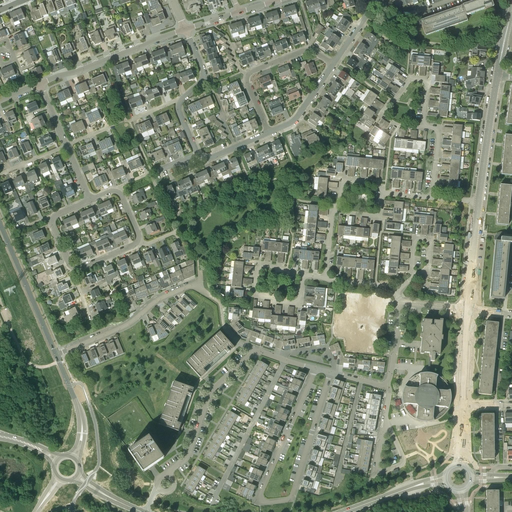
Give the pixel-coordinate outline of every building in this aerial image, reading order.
[(69,12),(67,8),(64,0),(63,0),(64,0),(61,2),(60,0),(56,0),(57,1),(55,2),(59,11),(60,15),(69,12)] [(154,10),(160,8),(158,2),(157,2),(156,0),(154,0),(139,0),(141,4),(150,1),(154,10)] [(200,12),(199,9),(201,9),(200,6),(201,6),(204,5),(202,0),(191,0),(188,1),(188,0),(182,0),(183,0),(184,3),(186,11),(190,10),(191,13),(197,11),(197,13),(200,12)] [(207,0),(209,4),(212,3),(214,9),(217,8),(217,7),(221,6),(220,3),(223,2),(222,0),(207,0)] [(319,8),(316,0),(311,0),(312,0),(312,1),(311,1),(313,10),(319,8)] [(329,8),(327,0),(324,1),(323,0),(316,0),(319,8),(320,8),(320,10),(322,11),(325,10),(326,9),(329,8)] [(480,0),(481,1),(421,22),(422,25),(425,35),(467,20),(465,15),(483,8),(484,11),(492,8),(492,7),(488,0),(480,0)] [(59,11),(55,2),(56,4),(53,5),(51,1),(48,2),(49,4),(47,5),(50,14),(56,11),(56,12),(59,11)] [(313,10),(311,1),(310,1),(305,2),(305,3),(308,11),(313,10)] [(353,1),(344,3),(346,10),(355,7),(354,6),(355,6),(353,1)] [(50,14),(47,5),(46,5),(47,7),(44,8),(43,4),(39,5),(40,8),(38,8),(39,10),(41,17),(48,15),(50,14)] [(288,7),(291,16),(297,14),(294,6),(288,7)] [(288,17),(291,16),(288,7),(282,9),(283,13),(280,14),(282,20),(283,20),(284,24),(289,22),(288,17)] [(160,8),(154,10),(155,10),(158,17),(150,21),(152,27),(161,24),(160,22),(165,20),(162,13),(163,13),(162,10),(161,10),(160,8)] [(15,12),(19,21),(25,19),(25,20),(28,19),(26,12),(23,13),(21,9),(15,12)] [(39,10),(37,11),(36,9),(32,10),(33,13),(30,14),(33,22),(42,19),(41,17),(39,10)] [(282,20),(280,14),(277,15),(276,11),(270,13),(273,22),(279,20),(279,21),(282,20)] [(20,23),(19,21),(15,12),(9,14),(11,18),(8,20),(12,30),(15,28),(14,25),(20,23)] [(267,24),(273,22),(270,13),(264,15),(266,19),(263,20),(264,26),(265,28),(266,28),(265,26),(267,25),(267,24)] [(347,21),(348,19),(343,15),(341,18),(338,18),(335,21),(339,23),(339,24),(346,29),(347,28),(348,28),(350,25),(350,24),(347,21)] [(143,29),(142,26),(147,24),(144,16),(137,19),(137,22),(133,23),(135,29),(136,28),(139,31),(143,29)] [(264,26),(263,20),(260,21),(259,17),(252,19),(255,27),(261,25),(262,29),(265,28),(264,26)] [(249,29),(255,27),(252,19),(247,20),(248,24),(245,25),(247,31),(250,30),(249,29)] [(131,33),(129,29),(132,28),(129,20),(122,23),(118,23),(121,32),(122,32),(124,36),(131,33)] [(247,31),(245,25),(242,26),(241,22),(235,24),(237,33),(238,33),(238,35),(245,34),(245,35),(248,35),(247,31)] [(296,35),(300,44),(306,41),(304,37),(307,36),(303,22),(300,23),(302,30),(303,32),(299,34),(296,35)] [(232,34),(237,33),(235,24),(229,26),(232,34)] [(344,33),(346,29),(339,24),(335,29),(334,28),(332,30),(338,34),(339,32),(343,34),(344,33)] [(114,38),(113,35),(118,33),(115,25),(108,28),(108,31),(105,32),(106,37),(107,37),(109,40),(111,39),(114,38)] [(102,43),(101,39),(104,38),(101,30),(93,33),(89,35),(90,38),(92,42),(93,42),(95,45),(98,44),(98,45),(102,43)] [(329,36),(329,37),(328,39),(329,39),(336,44),(340,39),(336,37),(338,34),(332,30),(330,33),(332,34),(331,34),(330,35),(330,36),(329,36)] [(15,43),(25,39),(22,33),(20,31),(13,34),(14,37),(13,37),(15,43)] [(366,43),(371,47),(374,48),(379,40),(375,38),(375,37),(368,32),(364,38),(368,41),(366,43)] [(294,46),(300,44),(296,35),(291,37),(290,36),(287,37),(290,43),(293,42),(294,46)] [(203,45),(211,42),(210,36),(201,39),(201,40),(202,44),(203,45)] [(88,49),(87,46),(90,45),(87,37),(79,39),(80,43),(76,44),(78,49),(79,49),(81,52),(83,51),(88,49)] [(287,44),(290,43),(287,37),(285,38),(285,39),(279,42),(283,50),(288,48),(287,44)] [(23,50),(30,47),(29,44),(27,45),(25,39),(15,43),(18,49),(22,47),(23,50)] [(336,44),(329,39),(325,44),(323,43),(320,47),(326,51),(329,47),(332,49),(336,44)] [(213,48),(211,42),(203,45),(202,45),(204,50),(204,51),(206,50),(213,48)] [(283,50),(279,42),(273,44),(273,43),(270,44),(272,50),(275,49),(277,53),(283,50)] [(72,57),(71,53),(76,51),(73,43),(66,46),(66,49),(63,51),(64,55),(65,55),(67,58),(69,58),(72,57)] [(175,45),(178,54),(184,52),(181,43),(175,45)] [(371,47),(366,43),(364,45),(360,43),(357,49),(364,54),(367,50),(368,51),(371,47)] [(272,50),(270,44),(268,45),(267,44),(261,46),(262,49),(265,57),(271,55),(270,51),(272,50)] [(481,48),(482,44),(477,44),(476,44),(477,47),(477,48),(477,53),(472,53),(472,57),(477,58),(477,57),(480,57),(480,55),(483,55),(486,56),(486,48),(481,48)] [(172,56),(178,54),(175,45),(169,47),(170,51),(167,52),(170,58),(172,57),(172,56)] [(26,60),(35,55),(33,49),(32,50),(30,47),(23,50),(25,53),(23,54),(26,60)] [(207,56),(216,53),(214,47),(213,48),(206,50),(206,51),(205,51),(207,55),(207,56)] [(265,57),(262,49),(256,51),(256,50),(255,50),(254,47),(252,48),(253,51),(255,57),(258,56),(260,60),(265,57)] [(60,62),(59,59),(62,57),(59,49),(52,52),(52,56),(49,57),(50,62),(51,61),(53,65),(56,64),(60,62)] [(170,58),(167,52),(165,53),(163,49),(157,52),(160,60),(166,58),(168,63),(171,62),(169,58),(170,58)] [(362,57),(364,54),(357,49),(353,54),(357,56),(355,59),(360,63),(364,65),(367,60),(362,57)] [(252,58),(255,57),(253,51),(250,52),(251,53),(245,56),(244,53),(243,53),(245,56),(248,64),(254,62),(252,58)] [(154,63),(160,60),(157,52),(151,54),(152,58),(150,59),(152,65),(155,64),(154,63)] [(218,59),(216,53),(207,56),(208,57),(207,57),(209,62),(209,61),(209,62),(211,62),(210,61),(218,59)] [(242,67),(248,64),(245,56),(243,53),(238,55),(239,58),(242,67)] [(28,69),(35,66),(33,63),(38,61),(35,55),(26,60),(28,65),(26,66),(28,69)] [(152,65),(150,59),(147,60),(146,56),(139,58),(142,67),(148,65),(149,66),(152,65)] [(136,69),(142,67),(139,58),(133,60),(135,64),(132,65),(134,71),(135,75),(135,74),(137,73),(136,70),(137,70),(136,69)] [(212,67),(221,65),(219,59),(218,59),(210,61),(211,62),(210,62),(212,67)] [(360,63),(355,59),(354,61),(350,59),(346,64),(354,69),(356,66),(361,70),(364,65),(360,63)] [(435,76),(438,76),(439,67),(432,66),(433,60),(430,60),(429,67),(432,68),(431,76),(435,76)] [(306,65),(305,61),(298,64),(299,68),(304,66),(308,77),(316,73),(312,63),(306,65)] [(134,71),(132,65),(129,66),(127,62),(121,65),(125,73),(131,71),(133,76),(135,75),(134,71)] [(221,65),(212,67),(213,68),(212,68),(213,73),(214,73),(226,70),(224,64),(221,65)] [(118,76),(125,73),(121,65),(115,67),(117,71),(114,72),(117,82),(120,81),(118,76)] [(6,69),(10,78),(15,76),(16,77),(19,76),(16,69),(13,70),(12,66),(6,69)] [(35,66),(28,69),(29,72),(31,71),(33,77),(43,73),(40,67),(36,69),(35,66)] [(290,71),(287,66),(277,70),(280,78),(291,74),(292,78),(296,76),(293,70),(290,71)] [(396,77),(399,79),(401,77),(397,74),(399,71),(391,66),(388,71),(395,76),(396,77)] [(475,79),(483,80),(484,73),(481,72),(481,69),(471,68),(471,76),(465,77),(466,81),(475,79)] [(11,80),(10,78),(6,69),(0,71),(0,77),(2,76),(4,80),(5,82),(11,80)] [(392,81),(394,79),(395,77),(395,76),(388,71),(384,69),(381,73),(384,76),(392,81)] [(185,72),(188,81),(194,79),(191,70),(185,72)] [(182,83),(188,81),(185,72),(179,75),(178,73),(175,74),(177,80),(180,79),(182,83)] [(340,83),(347,87),(349,84),(348,84),(351,79),(341,72),(338,77),(341,80),(340,83)] [(175,81),(177,80),(175,74),(172,75),(174,79),(168,81),(171,90),(177,88),(175,81)] [(97,77),(100,86),(101,88),(108,86),(109,90),(112,89),(108,80),(105,81),(103,75),(97,77)] [(271,82),(269,76),(258,80),(261,88),(262,88),(263,91),(267,89),(266,86),(272,84),(276,93),(279,92),(274,80),(271,82)] [(390,84),(392,81),(384,76),(381,81),(379,79),(378,80),(388,86),(389,86),(390,86),(390,87),(392,89),(397,92),(399,89),(395,86),(394,87),(390,84)] [(448,77),(438,76),(435,76),(435,82),(440,83),(439,86),(441,86),(450,87),(451,84),(448,84),(448,77)] [(95,88),(100,86),(97,77),(91,80),(94,86),(91,87),(93,93),(96,92),(95,88)] [(399,82),(398,83),(402,85),(404,82),(399,79),(396,77),(395,79),(399,82)] [(395,95),(397,92),(392,89),(390,87),(388,86),(378,80),(376,83),(379,84),(377,86),(385,92),(387,89),(395,95)] [(165,92),(171,90),(168,81),(162,83),(161,82),(158,83),(161,89),(163,88),(165,92)] [(93,93),(91,87),(88,88),(86,82),(80,85),(83,93),(89,90),(91,94),(93,93)] [(231,91),(239,87),(237,82),(226,87),(228,92),(231,91)] [(347,87),(340,83),(338,85),(334,82),(331,88),(338,93),(341,94),(344,89),(345,90),(347,87)] [(158,90),(161,89),(158,83),(156,84),(157,88),(151,90),(154,99),(160,97),(158,90)] [(289,101),(300,97),(298,91),(301,90),(299,83),(295,85),(296,88),(286,92),(289,101)] [(77,96),(83,93),(80,85),(74,87),(76,93),(73,94),(76,100),(79,99),(77,96)] [(236,95),(242,93),(239,87),(231,91),(228,92),(229,95),(232,94),(233,96),(234,96),(235,96),(236,96),(236,95)] [(154,99),(151,90),(148,91),(147,88),(144,89),(144,91),(141,92),(144,98),(146,97),(148,101),(154,99)] [(336,96),(338,93),(331,88),(327,93),(331,96),(329,98),(337,104),(337,103),(334,101),(337,97),(336,96)] [(76,100),(73,94),(71,95),(68,90),(62,92),(66,100),(72,98),(73,101),(76,100)] [(366,97),(374,102),(375,100),(377,97),(370,91),(366,97)] [(438,92),(435,92),(430,91),(429,94),(440,95),(439,98),(448,99),(449,93),(440,92),(438,92)] [(60,103),(66,100),(62,92),(56,94),(60,103)] [(141,99),(144,98),(141,92),(138,93),(140,97),(134,99),(137,107),(143,105),(141,99)] [(237,102),(245,98),(243,92),(242,93),(236,95),(236,96),(235,96),(237,102)] [(480,102),(481,97),(475,96),(476,92),(466,92),(465,97),(469,98),(468,104),(475,105),(475,106),(478,107),(478,102),(480,102)] [(137,107),(134,99),(133,95),(124,99),(126,104),(128,103),(131,109),(137,107)] [(204,99),(208,107),(213,104),(210,96),(204,99)] [(370,107),(372,104),(373,103),(374,102),(366,97),(363,102),(364,103),(370,107)] [(245,98),(237,102),(234,103),(237,108),(239,107),(240,107),(244,105),(248,104),(245,98)] [(272,116),(283,112),(280,106),(284,104),(281,98),(277,100),(278,104),(269,108),(272,116)] [(337,104),(329,98),(327,101),(324,98),(320,103),(327,109),(329,106),(332,107),(333,105),(335,106),(337,104)] [(202,109),(208,107),(204,99),(199,101),(202,109)] [(197,112),(202,109),(199,101),(193,104),(197,112)] [(26,120),(34,116),(32,113),(38,110),(35,103),(26,106),(28,110),(27,111),(28,114),(24,116),(26,120)] [(325,111),(327,109),(320,103),(316,109),(320,111),(318,114),(324,117),(327,112),(325,111)] [(369,110),(370,107),(364,103),(363,105),(367,108),(363,114),(369,118),(371,119),(373,121),(374,120),(371,119),(375,114),(369,110)] [(191,114),(197,112),(193,104),(187,106),(191,114)] [(92,114),(95,122),(101,119),(99,113),(102,112),(99,106),(96,107),(98,111),(92,114)] [(4,124),(7,131),(8,133),(11,131),(10,127),(13,126),(12,124),(17,122),(16,119),(12,112),(6,114),(7,117),(5,117),(7,122),(4,124)] [(85,113),(82,114),(84,120),(87,118),(90,124),(95,122),(92,114),(86,116),(85,113)] [(160,116),(164,124),(170,121),(166,113),(160,116)] [(324,117),(318,114),(317,116),(313,114),(309,119),(308,122),(317,128),(318,125),(317,124),(319,121),(323,124),(326,119),(324,117)] [(34,116),(26,120),(28,123),(31,122),(35,130),(40,128),(45,125),(41,117),(35,119),(34,116)] [(158,127),(164,124),(160,116),(155,118),(156,122),(154,123),(156,129),(158,133),(161,132),(158,127)] [(375,121),(374,120),(373,121),(371,119),(369,118),(364,126),(369,129),(367,132),(370,134),(374,128),(371,126),(375,121)] [(249,122),(252,130),(258,127),(254,119),(249,122)] [(380,129),(385,122),(382,120),(379,124),(380,125),(377,129),(374,127),(374,128),(370,134),(369,134),(374,138),(380,130),(380,129)] [(76,123),(79,132),(85,129),(82,121),(76,123)] [(156,129),(154,123),(151,125),(149,121),(143,123),(147,131),(153,129),(153,131),(156,129)] [(247,132),(252,130),(249,122),(243,124),(247,132)] [(380,129),(383,131),(384,129),(385,129),(389,124),(385,122),(380,129)] [(73,134),(79,132),(76,123),(70,126),(73,134)] [(141,134),(147,131),(143,123),(138,126),(139,130),(136,131),(140,140),(143,138),(141,134)] [(241,135),(247,132),(243,124),(238,127),(241,135)] [(201,137),(209,133),(206,127),(198,131),(201,137)] [(235,137),(241,135),(238,127),(232,129),(235,137)] [(400,149),(402,129),(399,129),(398,135),(398,139),(394,139),(393,148),(400,149)] [(385,134),(382,132),(380,130),(374,138),(380,141),(385,134)] [(305,140),(306,143),(307,142),(315,139),(314,136),(315,136),(314,134),(313,134),(313,132),(312,133),(311,131),(301,135),(303,140),(305,140)] [(412,150),(414,131),(410,131),(410,136),(411,136),(410,141),(407,140),(406,149),(412,150)] [(203,142),(211,138),(209,133),(201,137),(203,142)] [(294,134),(290,136),(291,138),(291,139),(292,141),(291,142),(292,144),(291,145),(292,147),(290,148),(294,158),(303,154),(299,147),(302,145),(300,139),(301,139),(300,136),(296,138),(294,134)] [(385,145),(390,138),(388,136),(385,134),(380,141),(385,145)] [(43,148),(53,143),(50,135),(39,140),(43,148)] [(307,147),(309,151),(312,150),(312,149),(320,146),(318,142),(320,141),(318,137),(317,137),(316,135),(315,136),(314,136),(315,139),(307,142),(309,146),(307,147)] [(511,135),(505,135),(503,155),(511,156),(511,135)] [(31,151),(29,145),(31,144),(28,136),(25,137),(27,142),(20,145),(24,154),(31,151)] [(103,141),(107,149),(113,146),(115,150),(118,149),(115,143),(112,144),(110,138),(103,141)] [(211,138),(203,142),(206,148),(214,144),(211,138)] [(172,142),(177,153),(182,150),(177,139),(172,142)] [(101,151),(107,149),(103,141),(98,143),(100,149),(97,150),(100,156),(103,155),(101,151)] [(177,153),(172,142),(171,141),(163,144),(163,145),(166,153),(169,151),(171,155),(177,153)] [(271,148),(274,154),(279,152),(279,150),(282,149),(278,141),(272,143),(274,147),(271,148)] [(11,160),(19,157),(16,151),(19,150),(16,142),(12,144),(14,149),(8,152),(11,160)] [(89,154),(95,152),(91,143),(85,146),(89,154)] [(451,144),(450,143),(442,143),(442,146),(451,147),(450,150),(452,150),(459,151),(460,145),(451,144)] [(163,154),(166,153),(163,145),(164,147),(161,148),(160,146),(155,149),(156,152),(160,160),(165,158),(163,154)] [(83,157),(89,154),(85,146),(79,148),(83,157)] [(274,154),(271,148),(269,150),(267,146),(261,148),(266,160),(275,156),(274,154)] [(257,164),(266,160),(261,148),(255,151),(257,155),(254,156),(257,164)] [(154,163),(160,160),(156,152),(150,155),(149,153),(147,154),(149,160),(152,159),(154,163)] [(133,161),(136,169),(142,167),(140,161),(143,159),(140,153),(137,155),(139,158),(133,161)] [(257,164),(254,156),(251,157),(249,153),(243,156),(247,164),(249,168),(257,164)] [(449,157),(450,156),(442,155),(442,158),(451,159),(450,162),(459,163),(460,157),(451,156),(451,157),(449,157)] [(511,156),(503,155),(501,175),(511,176),(511,156)] [(228,166),(231,171),(236,169),(235,168),(239,166),(235,157),(229,160),(231,164),(228,166)] [(56,171),(63,168),(59,158),(52,161),(53,164),(50,165),(53,171),(56,170),(56,171)] [(336,170),(337,160),(333,159),(332,170),(326,169),(326,173),(323,173),(323,175),(317,175),(317,178),(318,178),(320,178),(328,179),(328,176),(335,177),(335,176),(336,173),(336,170)] [(346,166),(346,159),(343,159),(343,160),(337,160),(336,170),(336,173),(335,176),(336,173),(342,173),(343,166),(346,166)] [(136,169),(133,161),(127,163),(125,160),(123,161),(125,167),(128,166),(131,172),(136,169)] [(122,168),(125,167),(123,161),(120,162),(122,167),(116,170),(120,178),(126,175),(122,168)] [(44,177),(50,174),(46,163),(39,166),(44,177)] [(231,171),(228,166),(225,167),(223,163),(217,165),(222,177),(228,174),(229,176),(232,174),(231,171)] [(222,177),(217,165),(211,168),(213,172),(210,173),(213,179),(214,181),(215,182),(217,182),(215,178),(218,177),(218,175),(221,174),(222,177)] [(450,168),(448,168),(441,167),(441,170),(449,171),(449,175),(458,176),(459,169),(450,168)] [(120,178),(116,170),(110,172),(109,169),(106,170),(110,179),(113,178),(114,180),(120,178)] [(107,180),(110,179),(106,170),(103,171),(105,175),(99,177),(102,185),(108,183),(107,180)] [(213,179),(210,173),(208,174),(206,170),(200,173),(204,181),(207,180),(209,184),(214,181),(213,179)] [(35,191),(33,187),(35,186),(34,184),(39,182),(38,180),(34,171),(27,174),(30,181),(27,182),(31,192),(35,191)] [(200,183),(204,181),(200,173),(194,176),(196,180),(193,181),(196,187),(201,184),(200,183)] [(31,192),(27,182),(24,184),(21,177),(14,180),(15,180),(12,181),(15,188),(18,187),(21,186),(22,188),(23,187),(24,187),(25,188),(28,194),(31,192)] [(96,188),(102,185),(99,177),(93,180),(96,188)] [(196,187),(193,181),(190,182),(189,178),(183,181),(186,189),(187,192),(193,189),(194,191),(197,190),(196,187)] [(457,188),(457,182),(440,180),(439,183),(448,184),(448,187),(457,188)] [(188,193),(187,192),(186,189),(183,181),(177,183),(178,187),(176,188),(178,194),(180,197),(188,193)] [(5,195),(12,192),(8,182),(1,185),(5,195)] [(59,186),(60,188),(63,196),(66,195),(68,198),(75,195),(71,186),(64,189),(63,185),(59,186)] [(500,185),(498,205),(509,206),(511,186),(500,185)] [(178,194),(176,188),(173,190),(171,186),(165,188),(169,197),(172,195),(173,197),(178,194)] [(135,204),(143,201),(141,197),(145,195),(142,189),(136,191),(137,195),(132,197),(135,204)] [(42,209),(49,206),(46,199),(49,197),(46,191),(42,192),(44,196),(41,197),(42,200),(38,201),(42,209)] [(54,203),(61,201),(58,193),(51,195),(54,203)] [(18,198),(15,199),(17,203),(20,210),(13,213),(17,222),(24,219),(21,211),(24,210),(18,198)] [(103,204),(108,214),(107,212),(112,209),(113,211),(114,211),(116,210),(114,204),(111,205),(109,201),(103,204)] [(37,213),(34,205),(32,202),(25,205),(28,212),(30,212),(31,216),(37,213)] [(99,218),(108,214),(103,204),(97,206),(99,210),(96,212),(99,218)] [(498,205),(496,225),(508,226),(509,206),(498,205)] [(99,218),(96,212),(94,213),(92,209),(86,211),(89,219),(95,217),(96,219),(99,218)] [(142,221),(151,217),(149,213),(151,212),(150,209),(140,213),(141,216),(140,216),(142,221)] [(84,222),(89,219),(86,211),(80,214),(82,218),(79,219),(82,225),(85,224),(84,222)] [(419,225),(420,216),(420,213),(414,212),(413,215),(412,229),(412,232),(411,234),(414,235),(415,224),(419,225)] [(440,235),(446,235),(447,230),(446,229),(446,228),(441,227),(441,225),(436,225),(436,219),(436,212),(433,212),(432,219),(431,226),(434,226),(433,234),(435,234),(438,234),(440,235)] [(401,222),(402,215),(383,213),(382,216),(393,217),(392,221),(401,222)] [(82,225),(79,219),(76,220),(74,216),(69,219),(72,227),(78,224),(79,226),(82,225)] [(316,222),(316,218),(307,217),(307,224),(326,226),(327,223),(316,222)] [(349,236),(351,223),(351,217),(349,217),(347,227),(344,227),(343,236),(349,236)] [(73,229),(72,227),(69,219),(63,221),(64,225),(61,227),(64,233),(67,231),(68,232),(73,229)] [(401,222),(392,221),(392,224),(386,223),(386,230),(395,231),(399,231),(399,225),(401,224),(401,222)] [(157,231),(154,224),(153,223),(145,227),(148,235),(157,231)] [(369,229),(368,237),(371,237),(371,234),(378,234),(379,225),(372,224),(372,225),(369,225),(369,229)] [(122,242),(118,234),(113,236),(112,234),(108,227),(105,228),(108,235),(111,241),(114,240),(116,244),(122,242)] [(118,234),(122,242),(128,239),(126,235),(129,234),(126,227),(123,229),(124,231),(118,234)] [(39,232),(37,229),(28,233),(29,236),(32,235),(35,242),(45,238),(42,230),(39,232)] [(315,234),(315,231),(306,230),(305,236),(325,238),(325,235),(315,234)] [(447,235),(446,235),(440,235),(438,234),(435,234),(437,235),(437,241),(444,242),(444,245),(451,245),(452,240),(447,239),(447,235)] [(511,244),(511,237),(511,234),(503,234),(503,235),(500,235),(499,234),(496,238),(497,239),(497,242),(496,242),(491,298),(502,300),(507,243),(511,244)] [(108,242),(111,241),(108,235),(105,236),(107,239),(101,241),(104,249),(110,247),(108,242)] [(282,243),(280,258),(283,258),(284,253),(287,254),(288,244),(289,240),(282,240),(282,243)] [(104,249),(101,241),(95,243),(94,241),(91,242),(94,249),(97,247),(98,252),(104,249)] [(262,251),(263,241),(260,241),(259,248),(248,247),(247,253),(252,254),(252,257),(258,258),(259,251),(262,251)] [(91,250),(94,249),(91,242),(88,243),(89,246),(83,248),(87,256),(93,254),(91,250)] [(180,247),(178,242),(171,245),(174,253),(179,251),(181,256),(187,254),(183,246),(180,247)] [(39,259),(44,257),(42,254),(50,250),(47,243),(36,248),(38,252),(40,255),(26,260),(28,264),(39,259)] [(247,253),(248,247),(243,246),(243,253),(242,259),(236,258),(236,259),(234,259),(234,261),(243,262),(244,260),(251,260),(252,257),(252,254),(247,253)] [(87,256),(83,248),(78,251),(77,248),(74,250),(76,256),(79,255),(81,259),(87,256)] [(167,253),(164,248),(158,251),(161,259),(167,256),(169,261),(173,260),(170,252),(167,253)] [(299,260),(300,250),(294,250),(292,268),(295,268),(295,259),(299,260)] [(452,252),(439,250),(433,250),(433,253),(438,254),(438,253),(443,254),(443,257),(452,258),(452,252)] [(155,259),(151,251),(144,254),(147,263),(151,262),(152,263),(153,262),(155,268),(161,265),(157,257),(155,259)] [(139,259),(137,254),(130,257),(135,269),(142,266),(143,267),(146,266),(142,258),(139,259)] [(49,257),(44,260),(45,263),(43,264),(46,271),(52,268),(51,265),(58,263),(55,256),(49,258),(49,257)] [(342,267),(343,258),(337,257),(335,275),(338,276),(338,267),(342,267)] [(40,263),(39,259),(28,264),(29,268),(33,266),(38,264),(40,263)] [(126,264),(124,259),(117,263),(120,271),(121,273),(123,273),(128,271),(130,274),(133,272),(129,263),(126,264)] [(177,266),(183,281),(194,276),(193,259),(185,262),(187,267),(180,270),(178,265),(177,266)] [(104,275),(105,278),(106,282),(108,285),(112,283),(110,280),(116,278),(116,276),(119,275),(117,270),(114,272),(111,265),(105,268),(107,274),(104,275)] [(171,286),(183,281),(177,266),(173,267),(175,272),(168,275),(166,271),(165,271),(171,286)] [(63,275),(60,268),(52,272),(51,269),(45,271),(47,276),(50,275),(52,280),(49,282),(50,284),(57,281),(56,279),(63,275)] [(160,291),(171,286),(165,271),(162,272),(164,277),(157,281),(154,276),(160,291)] [(87,286),(95,283),(94,280),(96,279),(94,275),(92,276),(84,279),(87,286)] [(149,296),(160,291),(154,276),(150,277),(152,282),(145,286),(143,281),(142,281),(149,296)] [(137,301),(149,296),(142,281),(138,283),(141,287),(133,291),(131,286),(137,301)] [(58,284),(57,282),(48,285),(50,289),(53,288),(54,291),(58,289),(60,292),(69,289),(67,284),(63,285),(62,283),(58,284)] [(126,305),(137,301),(131,286),(127,288),(129,292),(121,296),(126,305)] [(241,288),(231,286),(230,296),(233,296),(243,298),(243,291),(237,290),(237,287),(241,288)] [(314,294),(324,295),(325,288),(324,288),(306,287),(306,290),(315,290),(314,294)] [(437,288),(430,287),(429,290),(438,291),(438,294),(447,295),(447,289),(438,288),(437,288)] [(92,299),(101,296),(98,289),(90,293),(92,299)] [(60,310),(68,307),(66,304),(73,302),(69,294),(62,298),(63,302),(58,304),(60,310)] [(177,301),(178,302),(189,313),(186,309),(188,306),(192,310),(196,305),(184,294),(185,295),(181,299),(180,298),(177,301)] [(98,312),(110,307),(108,304),(112,303),(110,299),(109,296),(99,300),(101,303),(95,305),(98,312)] [(323,308),(323,301),(313,300),(312,300),(305,299),(305,302),(313,303),(313,307),(320,307),(323,308)] [(185,317),(189,313),(178,302),(174,306),(173,305),(170,309),(171,309),(182,320),(183,320),(179,316),(181,313),(185,317)] [(353,312),(353,310),(363,312),(364,304),(354,302),(353,304),(346,303),(345,311),(353,312)] [(379,312),(380,303),(371,302),(370,312),(372,312),(371,322),(380,323),(381,312),(379,312)] [(276,326),(278,306),(275,305),(274,316),(271,315),(270,325),(276,326)] [(66,323),(74,320),(73,317),(78,315),(75,307),(71,309),(71,310),(68,311),(69,314),(65,316),(67,319),(65,320),(66,323)] [(230,324),(233,326),(237,322),(237,321),(238,308),(228,307),(228,313),(233,314),(232,320),(234,320),(234,321),(230,324)] [(324,308),(323,308),(320,307),(313,307),(313,309),(307,309),(306,312),(306,315),(316,316),(316,310),(324,311),(324,308)] [(179,324),(182,320),(171,309),(167,313),(166,312),(163,316),(164,317),(175,327),(176,327),(172,323),(175,320),(179,324)] [(343,323),(345,310),(336,309),(335,322),(343,323)] [(306,315),(306,312),(300,311),(299,318),(296,318),(295,326),(298,326),(299,321),(305,322),(306,315)] [(172,331),(175,327),(164,317),(160,320),(159,319),(156,323),(169,335),(169,334),(165,330),(168,327),(172,331)] [(431,373),(429,373),(430,361),(434,362),(435,354),(437,354),(437,353),(440,353),(441,340),(440,340),(440,336),(441,336),(442,323),(440,323),(440,321),(434,321),(433,326),(431,326),(432,321),(423,320),(423,324),(423,328),(422,328),(422,335),(422,338),(421,338),(421,342),(420,351),(425,352),(425,353),(429,353),(428,367),(427,373),(426,373),(425,373),(423,373),(422,373),(421,374),(419,374),(418,374),(417,375),(415,376),(414,376),(413,377),(412,377),(411,378),(410,379),(409,380),(408,381),(407,382),(406,383),(405,384),(405,386),(404,387),(404,388),(403,389),(403,391),(402,392),(402,393),(402,395),(402,398),(402,399),(402,401),(402,402),(402,403),(403,405),(403,406),(404,407),(404,409),(405,410),(406,411),(407,412),(408,413),(408,414),(409,415),(410,416),(412,417),(413,418),(414,419),(415,419),(416,420),(418,420),(419,421),(420,421),(422,422),(423,422),(424,422),(426,422),(427,422),(428,422),(429,422),(431,422),(432,421),(434,421),(433,418),(434,407),(435,406),(445,407),(448,409),(449,408),(449,406),(450,405),(450,404),(450,402),(451,401),(451,400),(451,399),(451,397),(451,396),(451,395),(450,393),(450,392),(450,391),(450,390),(447,391),(436,390),(435,389),(436,379),(437,376),(438,376),(436,375),(435,375),(433,374),(432,374),(431,373)] [(347,345),(355,345),(356,321),(346,321),(346,337),(348,337),(347,345)] [(237,322),(233,326),(232,327),(240,336),(243,333),(248,334),(246,337),(250,338),(252,331),(243,328),(237,322)] [(498,323),(486,322),(484,340),(496,341),(498,323)] [(166,337),(169,335),(156,323),(156,324),(152,326),(151,325),(147,327),(152,339),(153,342),(166,337)] [(250,338),(249,341),(255,343),(256,338),(261,340),(261,342),(264,344),(266,336),(252,331),(250,338)] [(224,357),(234,347),(230,343),(220,332),(186,363),(200,378),(203,375),(218,362),(224,357)] [(309,337),(310,345),(314,344),(313,342),(319,341),(319,346),(325,345),(324,335),(309,337)] [(364,335),(363,343),(372,343),(373,335),(364,335)] [(266,336),(264,344),(263,346),(269,348),(270,343),(276,345),(275,347),(278,349),(281,342),(269,337),(267,336),(266,336)] [(294,340),(296,347),(299,347),(298,344),(304,343),(305,348),(311,347),(310,345),(309,337),(294,340)] [(108,342),(108,343),(114,357),(112,352),(116,351),(118,356),(122,354),(124,353),(117,338),(117,339),(113,341),(112,340),(108,342)] [(281,342),(278,349),(281,350),(282,347),(289,346),(290,351),(296,350),(296,347),(294,340),(282,342),(281,342)] [(484,340),(482,356),(494,358),(496,341),(484,340)] [(109,360),(114,357),(108,343),(103,345),(103,344),(98,345),(99,347),(105,361),(103,356),(107,355),(109,360)] [(340,356),(340,358),(344,358),(338,343),(337,343),(329,347),(331,352),(335,350),(337,356),(340,356)] [(100,363),(105,361),(99,347),(94,349),(94,347),(89,349),(90,351),(95,365),(96,365),(94,360),(98,358),(100,363)] [(90,367),(95,365),(90,351),(85,352),(84,351),(80,353),(84,364),(88,362),(90,367)] [(494,358),(482,356),(480,377),(492,378),(494,358)] [(340,358),(340,365),(343,366),(343,363),(349,364),(348,369),(354,369),(354,367),(355,359),(344,358),(340,358)] [(355,359),(354,367),(358,367),(358,365),(363,365),(363,370),(369,371),(369,369),(370,361),(355,359)] [(268,366),(260,361),(257,366),(265,370),(268,366)] [(378,367),(378,372),(384,373),(385,363),(370,361),(369,369),(372,369),(373,367),(378,367)] [(255,370),(263,375),(265,370),(257,366),(255,370)] [(263,375),(255,370),(252,374),(260,379),(263,375)] [(303,380),(304,379),(306,375),(297,371),(294,376),(295,376),(299,378),(303,380)] [(250,379),(257,384),(260,379),(252,374),(250,379)] [(299,378),(295,376),(294,376),(291,383),(291,384),(300,387),(302,382),(298,380),(299,378)] [(492,379),(480,377),(478,394),(491,396),(492,379)] [(247,383),(255,388),(257,384),(250,379),(247,383)] [(346,383),(334,380),(332,385),(338,387),(344,389),(346,383)] [(189,402),(194,388),(174,381),(159,424),(178,431),(179,431),(180,428),(186,409),(187,409),(189,402)] [(244,388),(252,392),(255,388),(247,383),(244,388)] [(285,389),(288,391),(292,393),(293,390),(298,393),(300,387),(291,384),(291,383),(289,383),(287,388),(286,387),(285,389)] [(341,396),(344,389),(338,387),(337,389),(332,387),(330,393),(341,396)] [(242,392),(250,397),(252,392),(244,388),(242,392)] [(288,391),(285,389),(281,397),(285,398),(294,402),(296,397),(291,395),(292,393),(288,391)] [(242,392),(239,396),(247,401),(250,397),(242,392)] [(341,396),(330,393),(328,398),(334,400),(333,402),(339,404),(341,396)] [(366,393),(365,399),(369,399),(380,401),(381,396),(370,394),(366,393)] [(239,396),(236,401),(244,406),(247,401),(239,396)] [(294,402),(285,398),(281,405),(286,407),(287,405),(291,407),(294,402)] [(339,404),(333,402),(332,404),(327,403),(325,408),(335,411),(337,412),(339,404)] [(285,410),(285,409),(286,407),(281,405),(278,413),(287,417),(289,412),(285,410)] [(335,411),(325,408),(324,413),(329,415),(328,417),(333,418),(335,411)] [(230,412),(228,416),(235,421),(238,416),(230,412)] [(287,417),(278,413),(275,420),(279,422),(280,420),(285,422),(287,417)] [(493,414),(481,414),(481,429),(493,429),(493,414)] [(228,416),(225,420),(233,425),(235,421),(228,416)] [(333,418),(328,417),(327,420),(322,418),(321,423),(332,427),(334,419),(333,418)] [(271,419),(267,427),(269,427),(270,428),(271,428),(280,432),(283,427),(278,425),(279,423),(274,421),(271,419)] [(222,425),(230,429),(233,425),(225,420),(222,425)] [(332,427),(321,423),(319,429),(324,430),(323,432),(330,434),(332,427)] [(228,434),(230,429),(222,425),(220,429),(228,434)] [(269,427),(267,433),(269,433),(268,436),(272,437),(273,435),(278,437),(280,432),(271,428),(270,428),(269,427)] [(228,434),(220,429),(217,434),(225,438),(228,434)] [(493,429),(481,429),(481,443),(493,443),(493,429)] [(217,434),(215,438),(222,442),(225,438),(217,434)] [(317,434),(316,440),(327,443),(329,436),(323,434),(322,436),(317,434)] [(148,469),(164,458),(163,456),(149,436),(128,451),(143,472),(148,469)] [(215,438),(212,442),(220,447),(222,442),(215,438)] [(267,438),(265,443),(274,447),(276,442),(267,438)] [(315,442),(314,445),(319,446),(318,449),(325,451),(327,443),(316,440),(315,442)] [(220,447),(212,442),(209,447),(217,451),(220,447)] [(266,452),(267,450),(272,452),(274,447),(265,443),(261,450),(266,452)] [(493,443),(481,443),(481,460),(494,460),(493,443)] [(209,447),(207,451),(214,456),(217,451),(209,447)] [(265,454),(266,452),(261,450),(260,449),(256,457),(258,458),(267,462),(270,457),(265,454)] [(312,450),(311,455),(320,458),(322,459),(325,451),(318,449),(318,451),(312,450)] [(214,456),(207,451),(204,456),(212,460),(214,456)] [(311,455),(309,460),(314,462),(314,464),(318,465),(320,458),(311,455)] [(265,467),(267,462),(258,458),(255,465),(259,467),(260,465),(265,467)] [(308,465),(306,470),(316,473),(318,465),(314,464),(313,466),(308,465)] [(203,475),(206,471),(198,466),(195,471),(203,475)] [(255,466),(251,473),(260,477),(263,472),(258,470),(259,468),(255,466)] [(306,470),(305,475),(310,477),(309,479),(315,481),(318,473),(316,473),(306,470)] [(192,475),(200,480),(203,475),(195,471),(192,475)] [(260,477),(251,473),(248,481),(252,482),(253,480),(258,482),(260,477)] [(192,475),(190,480),(198,484),(200,480),(192,475)] [(303,480),(301,486),(306,487),(305,491),(313,494),(314,490),(313,489),(315,481),(309,479),(308,482),(303,480)] [(187,484),(195,489),(198,484),(190,480),(187,484)] [(252,482),(248,481),(245,488),(254,492),(256,487),(251,485),(252,482)] [(192,493),(195,489),(187,484),(184,488),(192,493)] [(245,488),(243,487),(240,494),(246,497),(247,495),(252,497),(254,492),(245,488)] [(498,490),(486,491),(486,506),(499,506),(498,490)]
